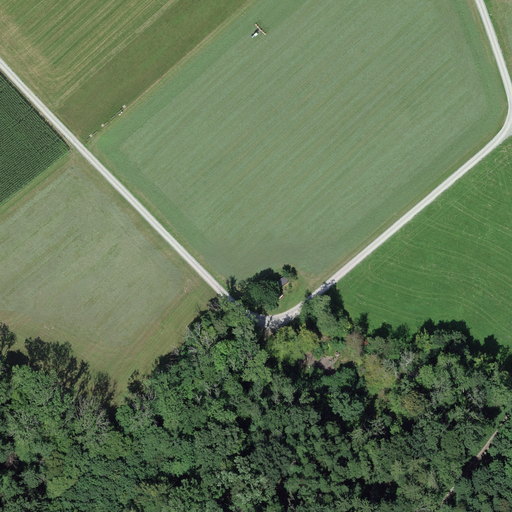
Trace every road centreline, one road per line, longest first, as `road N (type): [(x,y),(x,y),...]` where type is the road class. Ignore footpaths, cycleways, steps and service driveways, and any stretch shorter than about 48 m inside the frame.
road 1 (track): [(511,129),(286,319),(266,325),(0,61)]
road 2 (track): [(511,413),(440,511)]
